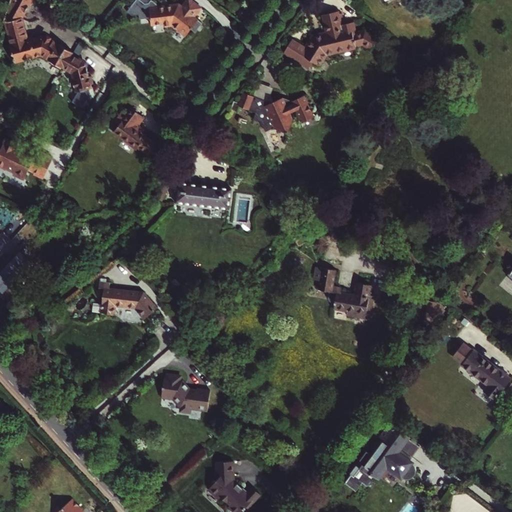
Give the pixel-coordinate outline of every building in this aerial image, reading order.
[(46,40),(35,42),(34,38),(28,40),(23,21),(34,0),(12,0),(3,26),(7,28),(6,29),(17,66),(44,57),(51,61),(50,63),(65,72),(66,70),(74,76),(80,95),(94,91),(93,87),(95,86),(93,78),(90,79),(86,66),(73,57),(74,55),(61,46),(60,48),(46,40)] [(198,18),(205,9),(197,3),(192,0),(190,0),(181,12),(179,12),(178,9),(162,9),(154,3),(151,6),(144,0),(133,13),(138,17),(142,16),(142,20),(154,18),(155,26),(168,24),(168,28),(175,27),(189,37),(194,30),(198,32),(205,23),(198,18)] [(317,66),(324,56),(354,51),(353,49),(360,48),(367,53),(374,42),(364,35),(354,36),(352,25),(341,27),(340,22),(339,15),(339,13),(322,15),(326,34),(310,37),(303,48),(291,39),(282,52),(305,69),(310,62),(317,66)] [(260,88),(256,102),(274,108),(277,106),(273,99),(276,93),(260,88)] [(255,125),(263,128),(268,137),(278,132),(292,137),(296,123),(293,117),(299,114),(305,126),(317,120),(307,99),(288,109),(285,102),(277,106),(274,108),(256,102),(246,99),(243,107),(236,105),(233,115),(239,117),(241,112),(258,117),(255,125)] [(117,135),(139,152),(142,151),(154,160),(162,150),(145,137),(148,134),(141,129),(147,121),(134,112),(129,118),(125,115),(118,125),(122,128),(117,135)] [(18,147),(5,141),(0,150),(0,169),(5,172),(6,171),(13,174),(12,177),(23,182),(34,159),(16,151),(18,147)] [(233,211),(235,190),(181,185),(179,206),(233,211)] [(0,289),(11,300),(21,289),(13,282),(32,262),(21,251),(2,272),(0,269),(0,289)] [(333,286),(336,269),(324,267),(320,289),(338,292),(335,308),(367,314),(372,284),(358,282),(356,295),(342,293),(343,288),(333,286)] [(117,309),(134,312),(145,321),(157,310),(139,296),(106,290),(107,284),(96,282),(95,289),(105,291),(103,306),(102,315),(115,318),(117,309)] [(445,314),(446,302),(429,299),(427,321),(436,322),(438,313),(445,314)] [(94,305),(92,314),(102,315),(103,306),(94,305)] [(498,400),(511,381),(511,377),(477,350),(465,365),(491,385),(487,391),(498,400)] [(453,351),(450,356),(462,362),(465,357),(453,351)] [(169,384),(166,383),(164,400),(165,399),(175,400),(183,410),(183,413),(191,414),(192,409),(201,411),(201,412),(210,413),(212,394),(199,392),(191,392),(187,387),(188,383),(182,382),(183,378),(170,377),(169,384)] [(387,430),(391,433),(387,438),(383,435),(375,445),(381,449),(378,452),(376,456),(368,467),(366,465),(357,477),(355,475),(348,484),(359,493),(366,484),(370,488),(379,476),(383,479),(391,469),(405,478),(410,478),(415,474),(416,469),(415,464),(400,452),(410,438),(391,424),(387,430)] [(234,482),(231,467),(214,470),(215,478),(217,478),(219,489),(217,489),(210,499),(220,506),(222,503),(234,511),(232,511),(249,511),(250,511),(252,507),(254,509),(263,496),(254,490),(248,497),(243,494),(244,492),(238,489),(233,484),(233,482),(234,482)] [(84,511),(84,510),(71,500),(61,511),(84,511)]
